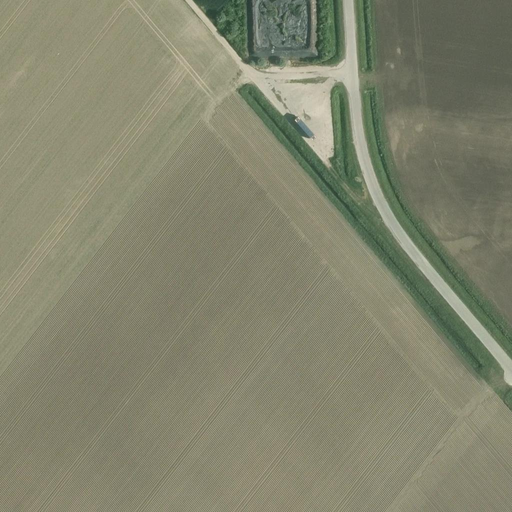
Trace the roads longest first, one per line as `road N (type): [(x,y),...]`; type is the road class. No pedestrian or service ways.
road 1 (unclassified): [(511,369),(400,238),(374,191),(352,77)]
road 2 (unclassified): [(352,77),(255,80),(187,0)]
